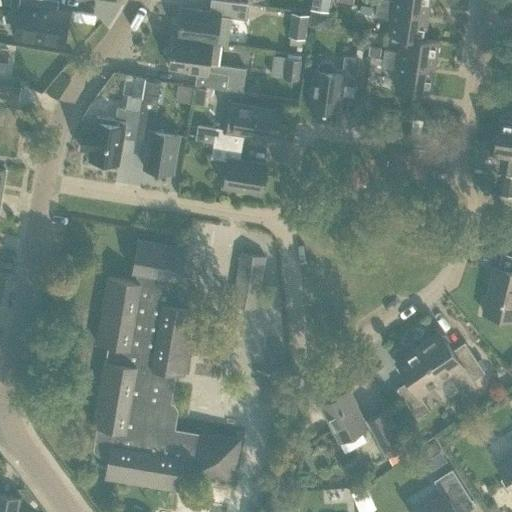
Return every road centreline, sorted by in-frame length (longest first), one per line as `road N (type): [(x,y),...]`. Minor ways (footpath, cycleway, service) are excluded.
road 1 (residential): [(280,227),(302,352),(313,362),(333,360),(447,280),(478,195),(463,172),(465,147)]
road 2 (residential): [(465,147),(311,128),(299,140),(280,227)]
road 3 (residential): [(280,227),(261,216),(43,184)]
road 4 (residential): [(10,415),(43,184)]
road 5 (residential): [(43,184),(67,97),(138,0)]
